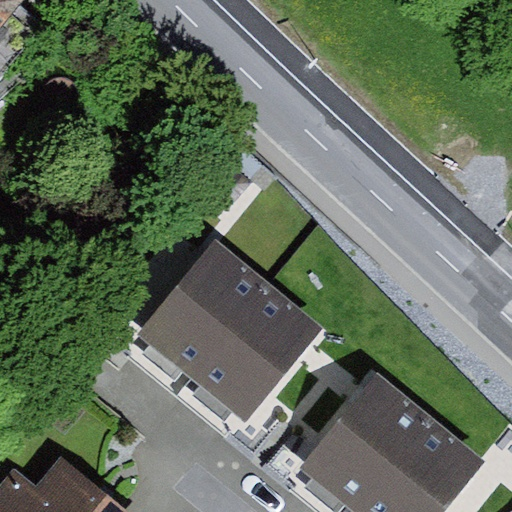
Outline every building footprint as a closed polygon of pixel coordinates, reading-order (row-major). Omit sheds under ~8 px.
[(0,0),(0,78),(39,29),(12,8),(18,0),(0,0)] [(236,191),(253,173),(238,158),(221,177),(236,191)] [(140,338),(193,381),(271,286),(218,243),(140,338)] [(323,330),(271,286),(193,381),(246,424),(323,330)] [(356,511),(431,420),(377,376),(301,470),(352,511),(356,511)] [(431,420),(356,511),(446,511),(486,463),(431,420)] [(125,511),(61,459),(37,489),(14,471),(0,488),(0,511),(125,511)]
